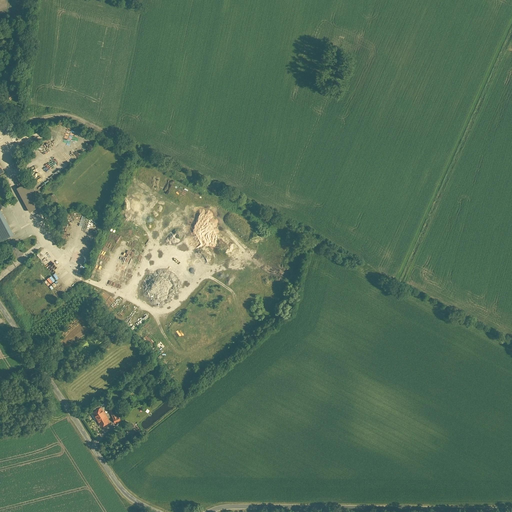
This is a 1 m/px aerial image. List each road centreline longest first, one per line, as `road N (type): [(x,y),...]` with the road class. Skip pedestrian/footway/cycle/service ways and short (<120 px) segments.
road 1 (residential): [(206,511),(511,508)]
road 2 (unclassified): [(160,511),(109,475),(0,307)]
road 3 (unknown): [(0,151),(42,241),(0,279)]
